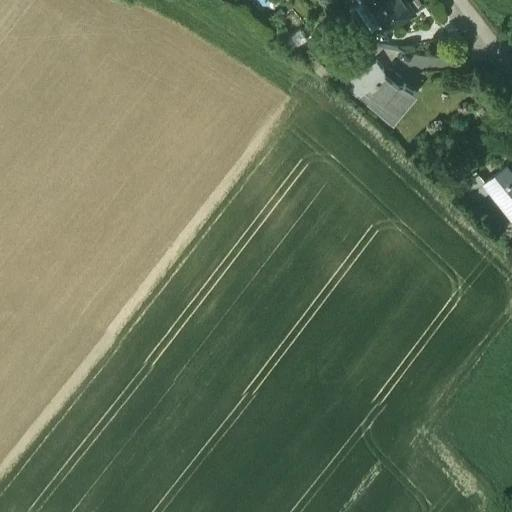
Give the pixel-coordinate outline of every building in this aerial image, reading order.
[(401,0),(362,0),(367,6),(369,5),(389,35),(414,19),(401,0)] [(378,31),(364,10),(353,17),(366,39),(378,31)] [(398,94),(385,82),(385,77),(377,65),(359,80),(355,76),(347,85),(360,95),(362,93),(368,98),(365,102),(395,126),(416,99),(403,93),(398,94)] [(483,163),(472,148),(458,159),(469,173),(483,163)] [(511,180),(505,172),(485,189),(491,196),(511,222),(511,180)] [(485,189),(475,198),(481,205),(491,196),(485,189)]
